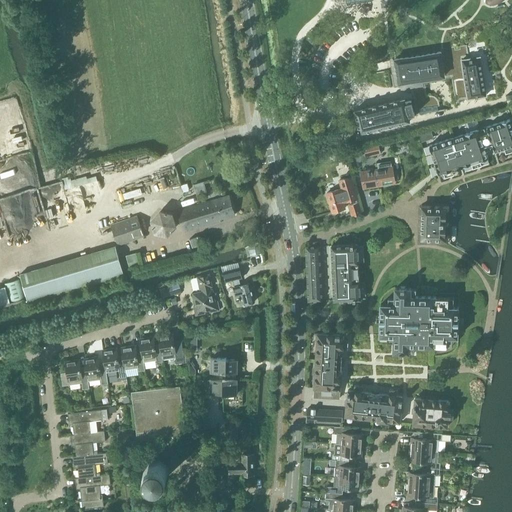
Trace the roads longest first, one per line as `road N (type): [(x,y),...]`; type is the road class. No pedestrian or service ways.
road 1 (secondary): [(296,403),(291,243),(246,0)]
road 2 (residential): [(9,511),(9,503),(62,494),(42,352)]
road 3 (residential): [(383,498),(392,487),(397,436),(376,434),(374,489)]
road 4 (unclassified): [(42,352),(171,313)]
